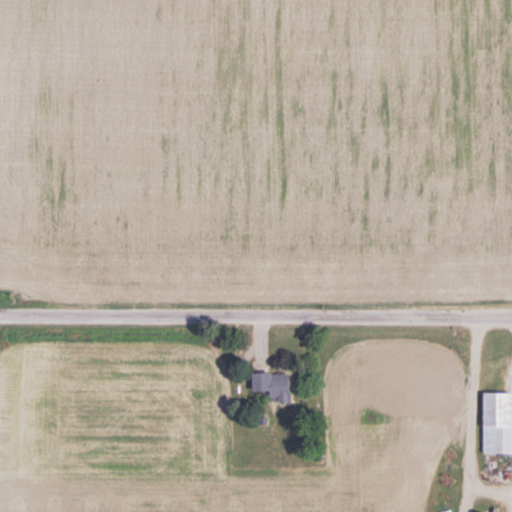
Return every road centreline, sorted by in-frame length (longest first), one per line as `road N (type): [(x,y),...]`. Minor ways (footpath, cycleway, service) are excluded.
road 1 (tertiary): [(511,319),(0,316)]
road 2 (track): [(477,319),(472,511)]
